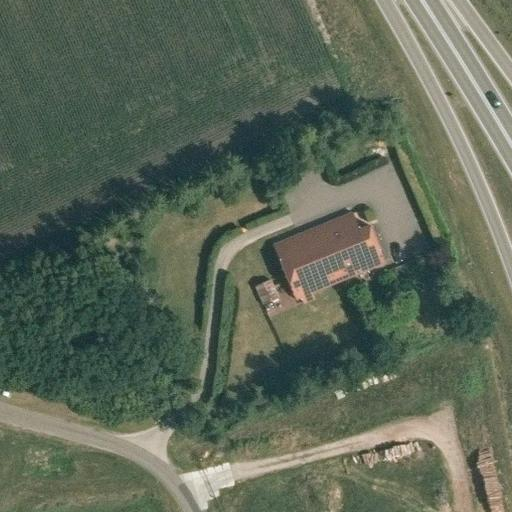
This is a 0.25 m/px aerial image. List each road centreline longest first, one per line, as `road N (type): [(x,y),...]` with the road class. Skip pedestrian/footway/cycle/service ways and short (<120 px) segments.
road 1 (trunk): [(386,0),(511,273)]
road 2 (unclassified): [(188,511),(137,455),(0,412)]
road 3 (trunk): [(423,0),(511,131)]
